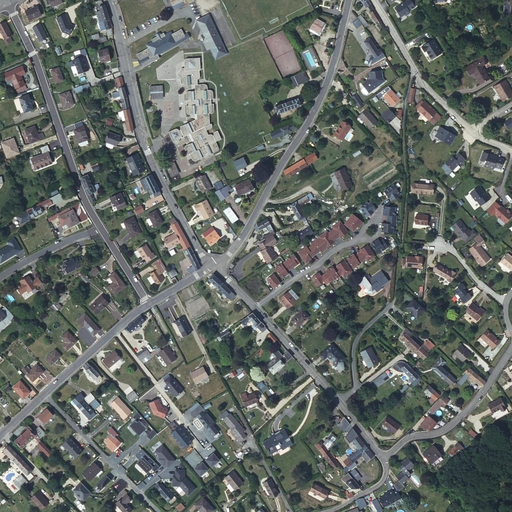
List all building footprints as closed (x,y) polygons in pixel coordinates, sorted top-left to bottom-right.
[(107,35),(112,34),(111,27),(107,14),(105,8),(101,0),(98,0),(96,0),(97,3),(99,7),(103,21),(98,22),(101,31),(106,29),(107,35)] [(193,0),(169,0),(174,10),(189,3),(194,1),(193,0)] [(400,5),(399,5),(395,8),(401,17),(409,12),(409,11),(415,7),(410,0),(406,0),(401,4),(402,4),(400,5)] [(425,13),(426,12),(419,0),(417,1),(425,13)] [(37,6),(25,11),(29,20),(41,15),(37,6)] [(379,18),(374,10),(371,11),(369,13),(375,22),(378,21),(377,19),(379,18)] [(68,20),(69,20),(66,13),(56,17),(62,31),(70,34),(73,25),(69,24),(68,20)] [(208,15),(196,20),(206,40),(202,41),(207,50),(221,43),(208,15)] [(365,27),(368,25),(361,15),(358,17),(365,27)] [(316,18),(310,28),(318,33),(324,23),(316,18)] [(385,29),(379,18),(377,19),(378,21),(383,31),(385,29)] [(362,25),(358,19),(352,23),(357,29),(362,25)] [(9,37),(10,36),(12,35),(5,22),(0,24),(0,29),(5,39),(4,39),(7,44),(11,42),(9,37)] [(148,47),(136,54),(139,59),(142,64),(143,67),(159,58),(157,54),(177,44),(176,42),(185,37),(184,35),(181,29),(172,34),(171,32),(165,35),(163,32),(160,34),(157,36),(151,39),(152,41),(146,45),(148,47)] [(100,38),(98,33),(91,35),(94,44),(107,40),(105,36),(100,38)] [(185,37),(176,42),(177,44),(190,37),(188,33),(184,35),(185,37)] [(374,57),(382,53),(382,52),(378,46),(375,47),(369,38),(364,41),(374,57)] [(434,39),(422,46),(425,51),(427,50),(432,58),(442,52),(434,39)] [(330,54),(332,49),(322,46),(320,52),(325,53),(330,55),(330,54)] [(107,48),(98,51),(99,52),(97,52),(98,56),(99,55),(100,60),(109,58),(107,48)] [(312,50),(305,54),(311,67),(314,66),(315,68),(320,65),(312,50)] [(83,53),(72,56),(79,75),(89,72),(83,53)] [(327,65),(330,55),(325,53),(324,57),(322,64),(325,65),(327,65)] [(487,63),(484,57),(483,57),(478,60),(466,67),(469,73),(472,71),(473,72),(480,84),(489,78),(481,66),(487,63)] [(175,128),(168,132),(173,141),(175,141),(178,142),(179,138),(182,137),(181,136),(182,135),(183,137),(190,134),(193,142),(187,144),(186,145),(185,146),(185,147),(184,147),(184,148),(184,149),(184,150),(187,155),(189,154),(191,158),(192,160),(193,160),(194,161),(195,161),(205,156),(204,155),(207,153),(208,155),(215,151),(216,151),(217,151),(217,150),(218,149),(218,148),(218,147),(217,145),(215,141),(221,139),(217,130),(214,132),(213,132),(213,133),(212,134),(212,135),(213,136),(212,135),(211,134),(210,134),(209,134),(208,135),(206,130),(210,128),(211,127),(211,126),(211,125),(211,123),(209,124),(209,113),(211,113),(212,113),(213,112),(214,111),(214,110),(214,109),(213,104),(211,104),(211,99),(213,99),(213,95),(212,92),(212,91),(210,90),(207,90),(207,88),(207,87),(206,85),(205,84),(204,84),(197,84),(197,79),(198,79),(199,79),(200,78),(200,77),(199,70),(200,70),(200,58),(188,58),(186,58),(185,59),(184,60),(184,62),(184,68),(181,68),(177,72),(182,77),(182,82),(182,83),(183,84),(184,85),(186,85),(194,85),(195,91),(188,91),(186,91),(185,92),(185,93),(185,94),(185,101),(188,100),(188,105),(186,105),(186,111),(186,112),(186,113),(187,113),(187,114),(188,114),(189,115),(196,114),(196,119),(181,126),(180,127),(180,128),(180,129),(178,130),(177,128),(176,128),(175,128)] [(4,73),(6,77),(10,75),(12,80),(16,87),(24,84),(20,75),(25,73),(22,68),(23,67),(22,65),(4,73)] [(59,67),(51,70),(55,83),(63,80),(59,67)] [(369,93),(385,81),(383,77),(381,70),(370,72),(368,74),(370,77),(362,83),(365,87),(363,88),(362,90),(364,93),(367,93),(368,92),(369,93)] [(308,80),(303,71),(289,78),(293,87),(308,80)] [(511,95),(511,92),(504,80),(494,86),(497,91),(498,91),(503,100),(511,95)] [(75,84),(72,86),(75,93),(83,90),(82,86),(81,85),(76,87),(75,84)] [(162,85),(150,86),(151,98),(163,98),(162,85)] [(118,109),(118,112),(123,110),(123,109),(129,108),(128,105),(124,86),(118,87),(119,91),(112,93),(113,98),(120,96),(123,107),(118,109)] [(400,100),(398,98),(395,94),(390,89),(383,96),(392,106),(400,100)] [(62,101),(61,102),(63,108),(73,104),(68,92),(60,94),(62,101)] [(28,94),(19,97),(24,112),(33,109),(28,94)] [(375,96),(368,101),(372,107),(379,102),(375,96)] [(19,97),(14,99),(19,114),(24,112),(19,97)] [(277,113),(302,105),(301,101),(299,102),(298,98),(274,107),(277,113)] [(358,98),(354,100),(358,107),(362,104),(358,98)] [(436,113),(431,108),(430,108),(424,102),(417,110),(428,121),(429,120),(434,125),(441,118),(436,113)] [(123,110),(118,112),(119,116),(124,115),(127,131),(133,129),(129,108),(123,109),(123,110)] [(366,109),(358,115),(370,128),(377,122),(366,109)] [(389,109),(381,116),(382,118),(388,124),(396,116),(389,109)] [(247,119),(235,124),(238,131),(250,126),(247,119)] [(73,124),(75,129),(83,126),(81,121),(73,124)] [(274,139),(297,128),(294,122),(272,132),(274,139)] [(335,135),(342,140),(350,127),(342,122),(338,128),(339,129),(335,135)] [(34,126),(25,130),(29,143),(44,137),(42,133),(37,134),(34,126)] [(83,126),(75,129),(73,130),(77,142),(87,139),(83,126)] [(450,145),(456,136),(448,131),(447,133),(443,131),(444,129),(439,126),(436,132),(434,131),(432,135),(450,145)] [(120,136),(108,132),(105,141),(106,142),(117,146),(118,141),(119,142),(120,139),(119,138),(120,136)] [(8,144),(6,145),(9,154),(6,155),(7,158),(17,154),(13,143),(15,142),(13,138),(7,140),(8,144)] [(313,152),(317,159),(331,150),(327,144),(313,152)] [(47,145),(40,148),(42,154),(31,158),(35,169),(52,163),(48,152),(50,151),(47,145)] [(284,170),(283,171),(287,177),(317,159),(313,152),(284,170)] [(495,165),(501,167),(504,159),(493,156),(493,155),(483,152),(481,159),(486,160),(485,164),(490,166),(494,168),(495,165)] [(137,153),(127,158),(134,175),(144,170),(137,153)] [(460,165),(461,165),(466,160),(459,153),(455,157),(454,158),(452,157),(452,156),(445,164),(452,170),(452,171),(457,166),(459,164),(460,165)] [(243,157),(233,162),(237,170),(247,166),(243,157)] [(174,162),(169,165),(174,175),(179,173),(174,162)] [(445,164),(441,168),(445,171),(445,173),(447,175),(448,175),(452,170),(445,164)] [(351,186),(344,168),(334,172),(342,190),(351,186)] [(81,177),(91,202),(95,201),(91,193),(95,192),(94,191),(96,190),(94,188),(93,188),(87,174),(81,177)] [(161,194),(152,174),(145,177),(142,179),(147,190),(150,188),(155,197),(161,194)] [(204,175),(196,180),(203,192),(211,188),(204,175)] [(248,179),(234,186),(239,195),(246,192),(245,191),(253,188),(248,179)] [(213,188),(215,191),(223,187),(220,181),(213,185),(214,187),(213,188)] [(433,194),(434,185),(414,183),(413,191),(419,191),(419,193),(433,194)] [(223,187),(215,191),(221,200),(228,195),(226,192),(231,189),(228,185),(223,187)] [(383,191),(385,194),(388,198),(389,198),(391,201),(399,196),(397,193),(398,192),(393,185),(383,191)] [(488,191),(487,192),(484,190),(480,186),(473,194),(479,200),(480,200),(485,204),(493,195),(488,191)] [(120,193),(111,197),(115,205),(116,205),(124,201),(122,198),(120,193)] [(309,193),(296,201),(299,206),(312,198),(309,193)] [(54,196),(26,211),(27,212),(24,214),(26,218),(29,216),(30,218),(47,209),(46,207),(56,202),(54,196)] [(206,200),(194,205),(196,210),(199,208),(204,218),(213,214),(206,200)] [(296,201),(290,205),(299,220),(305,217),(299,206),(296,201)] [(367,202),(359,207),(364,214),(366,217),(373,212),(372,211),(376,209),(371,202),(367,204),(367,202)] [(134,208),(137,214),(144,210),(141,205),(134,208)] [(229,206),(222,210),(232,222),(238,218),(229,206)] [(387,215),(387,219),(396,220),(396,216),(394,215),(395,207),(383,206),(382,215),(387,215)] [(511,216),(508,213),(506,211),(502,208),(502,209),(499,206),(493,212),(504,223),(511,216)] [(72,209),(62,214),(64,217),(61,219),(64,225),(67,223),(69,227),(79,222),(72,209)] [(155,210),(147,215),(149,218),(146,220),(149,226),(153,224),(154,227),(162,222),(155,210)] [(346,226),(353,231),(357,227),(358,225),(360,226),(363,222),(352,214),(346,221),(348,223),(346,226)] [(427,225),(429,216),(417,214),(416,224),(427,225)] [(128,228),(127,228),(131,237),(140,233),(133,217),(125,221),(128,228)] [(267,218),(255,225),(254,227),(256,231),(266,225),(270,233),(263,236),(265,239),(275,233),(267,218)] [(382,223),(381,231),(384,232),(393,233),(393,224),(395,224),(396,220),(387,219),(386,223),(382,223)] [(456,229),(454,230),(459,236),(460,236),(464,241),(464,240),(472,234),(471,232),(468,229),(467,230),(459,220),(452,226),(456,229)] [(176,221),(171,224),(175,233),(163,239),(168,248),(180,242),(184,250),(190,247),(183,233),(176,221)] [(340,222),(329,229),(336,239),(339,236),(343,234),(344,235),(347,232),(340,222)] [(303,240),(313,233),(310,226),(298,233),(303,240)] [(212,227),(203,234),(205,237),(204,237),(210,245),(220,237),(212,227)] [(329,229),(319,237),(326,247),(330,245),(329,243),(332,241),(336,239),(329,229)] [(473,230),(471,232),(472,234),(464,240),(466,242),(476,234),(473,230)] [(274,242),(271,236),(265,240),(264,241),(259,244),(263,249),(261,251),(260,252),(264,258),(263,258),(266,263),(276,257),(270,248),(274,245),(273,243),(274,242)] [(13,237),(7,241),(9,245),(0,250),(0,262),(0,263),(6,259),(5,259),(7,258),(15,254),(15,253),(20,250),(13,237)] [(310,247),(315,254),(320,251),(322,249),(323,250),(326,248),(326,247),(319,237),(311,244),(312,245),(310,247)] [(383,239),(380,241),(379,239),(372,244),(379,254),(389,247),(383,239)] [(479,246),(477,243),(470,249),(476,256),(474,257),(481,266),(490,259),(479,246)] [(145,244),(137,249),(143,258),(144,258),(146,261),(154,256),(152,252),(151,253),(145,244)] [(30,245),(24,248),(27,253),(33,250),(30,245)] [(367,262),(376,257),(369,245),(347,258),(354,269),(367,262)] [(190,247),(184,250),(192,266),(187,269),(190,274),(195,270),(200,268),(190,247)] [(306,247),(298,253),(305,263),(309,260),(308,259),(310,258),(315,254),(310,247),(308,248),(306,247)] [(296,262),(298,261),(293,254),(287,259),(287,260),(285,262),(290,269),(297,264),(296,262)] [(511,258),(507,254),(501,262),(511,270),(511,258)] [(417,258),(415,258),(407,257),(406,267),(422,268),(423,258),(421,258),(422,257),(417,256),(417,258)] [(63,264),(67,273),(81,267),(76,257),(68,262),(68,260),(66,260),(63,261),(63,263),(63,264)] [(343,278),(353,272),(345,260),(334,267),(321,275),(320,273),(312,278),(318,288),(325,283),(327,286),(342,276),(343,278)] [(287,272),(290,269),(285,262),(282,264),(281,264),(275,268),(280,276),(282,274),(284,277),(288,273),(287,272)] [(156,270),(150,274),(156,283),(163,279),(159,274),(163,271),(158,263),(153,266),(156,270)] [(450,282),(456,273),(452,271),(451,272),(437,264),(433,271),(448,279),(447,280),(450,282)] [(364,275),(358,279),(369,293),(371,293),(372,292),(375,290),(376,291),(382,287),(380,285),(388,280),(380,269),(370,277),(367,273),(364,276),(364,275)] [(174,270),(168,274),(171,278),(177,273),(174,270)] [(115,271),(110,275),(115,281),(113,282),(108,286),(114,294),(125,286),(115,271)] [(83,274),(80,277),(86,283),(89,280),(83,274)] [(214,275),(213,274),(208,279),(218,288),(222,283),(221,281),(220,280),(218,279),(214,275)] [(266,279),(271,286),(273,288),(280,283),(273,274),(266,279)] [(21,284),(16,288),(21,295),(26,291),(28,293),(38,285),(35,281),(33,283),(32,282),(28,276),(25,279),(23,279),(25,281),(21,284)] [(369,293),(358,279),(356,280),(362,289),(363,289),(365,291),(366,292),(367,292),(369,293)] [(222,283),(218,288),(224,293),(222,296),(224,298),(230,291),(226,287),(222,283)] [(463,303),(471,296),(469,293),(467,294),(464,290),(466,288),(462,284),(458,287),(459,288),(455,291),(458,295),(456,296),(459,301),(460,300),(463,303)] [(284,302),(288,307),(298,297),(291,289),(279,300),(282,303),(284,302)] [(65,293),(54,304),(59,309),(62,307),(58,303),(67,295),(65,293)] [(101,295),(90,306),(97,314),(109,303),(101,295)] [(413,300),(405,308),(409,311),(413,314),(416,318),(424,310),(413,300)] [(471,303),(465,311),(477,321),(485,312),(480,308),(478,309),(471,303)] [(297,327),(308,317),(302,310),(290,320),(297,327)] [(252,313),(240,321),(242,324),(250,319),(260,330),(265,326),(257,318),(252,313)] [(142,316),(141,315),(137,318),(126,327),(130,333),(135,329),(136,331),(138,331),(140,329),(141,327),(139,325),(145,321),(146,319),(143,315),(142,316)] [(183,317),(175,321),(183,336),(191,332),(183,317)] [(90,319),(84,325),(93,335),(100,330),(90,319)] [(408,330),(406,328),(399,336),(401,338),(408,330)] [(219,335),(220,338),(221,340),(230,334),(227,330),(219,335)] [(423,359),(428,354),(427,353),(430,350),(428,348),(424,345),(408,330),(401,338),(423,359)] [(67,331),(61,337),(66,342),(63,345),(67,350),(77,341),(67,331)] [(493,349),(499,342),(487,331),(481,338),(493,349)] [(276,339),(271,333),(267,336),(273,342),(276,339)] [(428,340),(424,345),(428,348),(432,344),(428,340)] [(319,355),(323,359),(327,356),(336,366),(344,358),(331,344),(319,355)] [(463,362),(470,354),(461,345),(454,353),(463,362)] [(161,350),(159,347),(150,354),(146,357),(148,360),(158,353),(167,365),(176,359),(173,355),(175,353),(173,351),(171,352),(167,346),(161,350)] [(378,362),(376,358),(374,359),(373,357),(375,356),(370,347),(360,352),(368,367),(378,362)] [(136,355),(140,361),(141,361),(146,357),(150,354),(146,348),(136,355)] [(55,349),(45,359),(51,365),(55,361),(56,362),(59,360),(58,359),(61,356),(55,349)] [(114,351),(103,360),(108,367),(114,363),(116,366),(122,361),(120,359),(120,358),(114,351)] [(277,356),(266,365),(274,374),(285,364),(277,356)] [(431,367),(450,385),(454,382),(456,380),(441,366),(445,361),(440,357),(431,367)] [(90,366),(87,362),(82,366),(86,370),(86,371),(97,383),(102,378),(91,366),(90,366)] [(415,379),(419,376),(413,370),(406,363),(403,366),(401,363),(397,367),(399,370),(400,368),(413,381),(415,379)] [(37,364),(26,374),(33,381),(43,372),(37,364)] [(203,366),(189,373),(195,383),(208,376),(203,366)] [(469,368),(465,372),(469,376),(470,376),(474,380),(481,386),(485,381),(469,368)] [(465,372),(457,382),(461,386),(469,376),(465,372)] [(257,376),(253,378),(258,385),(262,382),(257,376)] [(173,379),(165,385),(171,391),(173,393),(172,393),(174,395),(175,395),(182,389),(173,379)] [(20,381),(13,387),(23,398),(30,392),(20,381)] [(264,392),(268,389),(262,382),(258,386),(264,392)] [(399,391),(401,393),(407,387),(409,385),(406,383),(399,391)] [(432,403),(439,395),(429,385),(424,391),(429,396),(430,395),(432,397),(430,399),(430,400),(429,401),(432,403)] [(133,392),(126,397),(130,402),(137,396),(133,392)] [(70,402),(74,406),(82,400),(84,398),(80,393),(70,402)] [(84,398),(89,403),(95,398),(90,393),(84,398)] [(247,396),(242,398),(245,406),(257,402),(254,393),(247,396)] [(450,400),(443,394),(437,401),(441,404),(444,407),(450,400)] [(500,397),(487,405),(492,413),(499,409),(500,410),(505,407),(500,397)] [(157,399),(148,402),(152,414),(161,418),(166,410),(160,407),(157,399)] [(82,400),(74,406),(80,413),(82,411),(88,418),(89,420),(95,415),(82,400)] [(437,400),(428,410),(432,414),(441,404),(437,401),(437,400)] [(129,405),(124,410),(129,416),(134,410),(129,405)] [(214,422),(201,405),(200,405),(190,412),(190,414),(193,417),(194,417),(196,416),(205,427),(204,428),(203,431),(210,439),(219,432),(213,425),(215,423),(214,422)] [(47,409),(36,419),(42,425),(53,415),(47,409)] [(230,413),(223,420),(229,428),(230,427),(233,429),(230,432),(236,438),(239,441),(246,436),(243,432),(245,430),(230,413)] [(133,415),(130,418),(136,424),(140,421),(133,415)] [(419,426),(430,430),(437,422),(429,415),(419,426)] [(394,432),(399,425),(388,416),(383,423),(394,432)] [(34,431),(29,426),(21,434),(20,434),(14,440),(22,448),(28,442),(28,441),(33,436),(37,440),(36,441),(38,443),(41,441),(38,439),(40,437),(34,431)] [(38,427),(34,431),(40,437),(44,433),(38,427)] [(288,436),(284,428),(270,436),(274,444),(278,442),(282,450),(286,448),(285,446),(288,445),(289,446),(293,444),(290,439),(288,440),(287,437),(288,436)] [(475,438),(477,434),(472,430),(469,433),(475,438)] [(110,434),(104,440),(113,450),(121,444),(110,434)] [(358,449),(364,445),(357,435),(352,440),(358,449)] [(70,438),(62,446),(76,459),(84,452),(70,438)] [(323,440),(321,442),(328,451),(329,448),(323,440)] [(41,441),(38,443),(37,444),(40,448),(38,449),(41,452),(42,451),(45,453),(49,450),(41,441)] [(328,451),(321,442),(315,446),(333,468),(338,465),(334,459),(329,452),(328,451)] [(458,448),(461,451),(464,448),(458,442),(448,452),(451,456),(454,452),(458,448)] [(153,452),(167,468),(176,460),(162,444),(153,452)] [(369,450),(365,444),(364,445),(358,449),(348,457),(353,463),(347,467),(348,469),(350,470),(357,464),(354,462),(361,456),(369,450)] [(441,454),(434,445),(422,454),(430,464),(441,454)] [(29,468),(8,446),(4,450),(7,454),(10,457),(24,472),(26,470),(28,473),(30,471),(28,468),(29,468)] [(121,448),(116,453),(121,457),(127,451),(125,449),(123,450),(121,448)] [(374,456),(369,450),(361,456),(366,462),(374,456)] [(145,452),(135,461),(148,474),(153,469),(155,471),(160,467),(145,452)] [(211,466),(219,460),(214,453),(207,458),(209,462),(208,462),(211,466)] [(343,462),(347,467),(353,463),(348,457),(343,462)] [(399,480),(393,485),(396,490),(398,492),(405,487),(402,484),(409,479),(408,477),(411,474),(408,471),(414,466),(407,457),(401,462),(403,464),(399,467),(403,471),(396,476),(399,480)] [(92,464),(89,467),(82,474),(89,481),(96,475),(100,470),(101,470),(94,462),(92,464)] [(202,462),(195,468),(200,475),(208,469),(202,462)] [(321,462),(317,464),(322,473),(325,471),(321,462)] [(355,469),(350,472),(356,481),(361,478),(355,469)] [(197,489),(185,476),(186,470),(175,470),(175,475),(173,477),(173,485),(177,489),(178,488),(181,488),(188,496),(197,489)] [(213,471),(203,479),(206,482),(215,474),(213,471)] [(233,471),(225,477),(229,483),(226,485),(231,491),(234,489),(235,489),(242,483),(233,471)] [(348,473),(346,474),(341,478),(351,488),(360,487),(348,473)] [(11,482),(16,487),(25,479),(20,474),(11,482)] [(102,491),(112,481),(107,475),(96,485),(102,491)] [(13,490),(15,493),(27,482),(25,479),(16,487),(13,490)] [(270,479),(263,483),(271,497),(277,493),(270,479)] [(91,492),(80,482),(73,490),(75,492),(75,493),(75,496),(77,499),(80,499),(81,498),(83,501),(88,496),(87,496),(91,492)] [(310,482),(307,489),(322,497),(325,490),(310,482)] [(157,483),(154,486),(170,504),(177,499),(167,487),(165,488),(161,483),(159,485),(157,483)] [(115,504),(122,511),(128,511),(132,509),(129,505),(127,503),(131,499),(126,494),(128,493),(124,489),(114,497),(117,501),(115,504)] [(39,490),(31,498),(40,508),(47,502),(41,495),(42,494),(39,490)] [(388,505),(401,498),(398,492),(396,490),(393,492),(392,490),(383,496),(388,505)] [(208,511),(209,511),(210,511),(214,510),(202,497),(194,505),(200,511),(208,511)] [(357,500),(360,510),(368,508),(364,498),(357,500)] [(378,511),(382,511),(384,511),(377,499),(372,501),(378,511)] [(181,503),(176,507),(180,511),(184,507),(181,503)]
